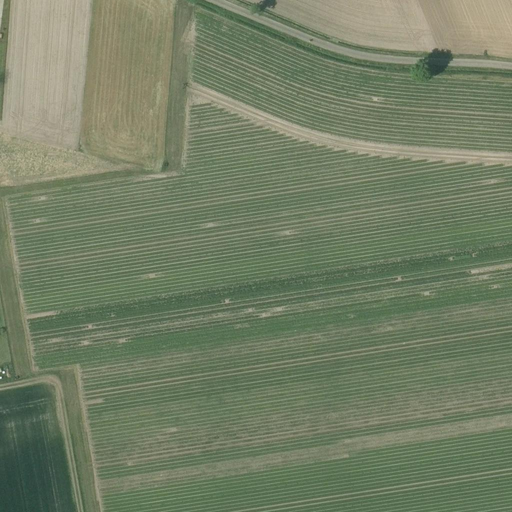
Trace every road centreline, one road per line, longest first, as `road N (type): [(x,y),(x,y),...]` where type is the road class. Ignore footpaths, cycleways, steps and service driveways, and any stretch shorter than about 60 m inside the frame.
road 1 (unclassified): [(215,0),(368,56),(511,67)]
road 2 (track): [(79,511),(57,386),(0,390)]
